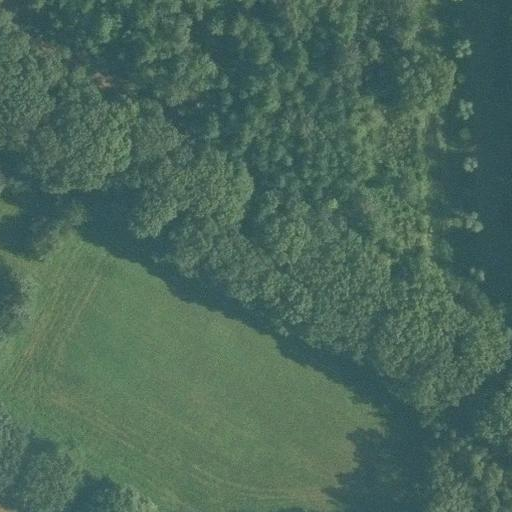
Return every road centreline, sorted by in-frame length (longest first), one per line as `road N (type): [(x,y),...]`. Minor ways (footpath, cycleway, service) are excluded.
road 1 (track): [(460,347),(0,77)]
road 2 (track): [(442,0),(460,347)]
